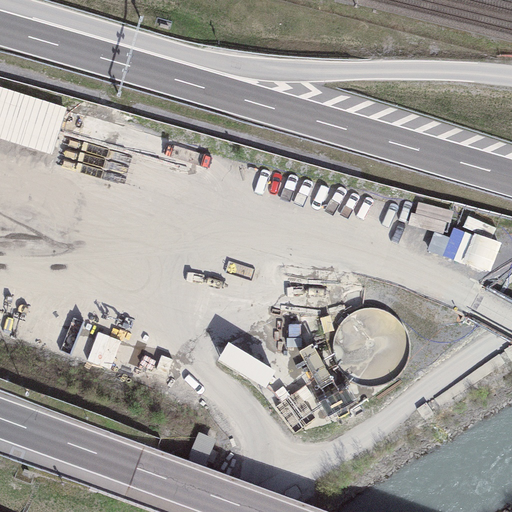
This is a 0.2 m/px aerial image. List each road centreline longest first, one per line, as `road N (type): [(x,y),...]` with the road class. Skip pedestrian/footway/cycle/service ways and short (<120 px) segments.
road 1 (motorway): [(511,177),(0,28)]
road 2 (motorway): [(0,420),(248,511)]
